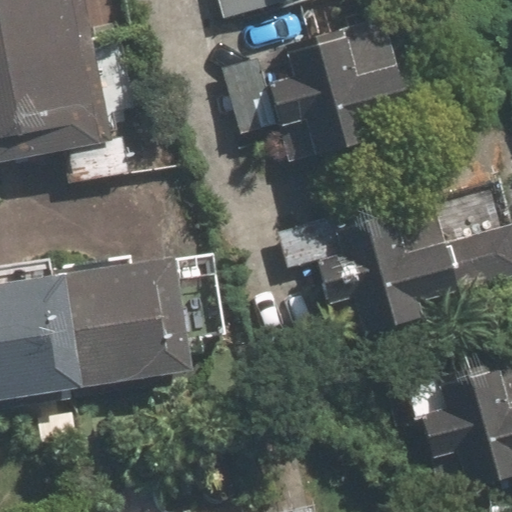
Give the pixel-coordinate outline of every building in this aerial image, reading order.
[(82,0),(0,0),(0,161),(106,144),(82,0)] [(211,0),(219,26),(310,1),(309,0),(211,0)] [(390,22),(222,67),(240,133),(297,118),(310,165),(372,148),(360,102),(408,89),(390,22)] [(445,200),(363,222),(346,227),(353,251),(307,264),(319,306),(357,296),(367,332),(435,313),(433,303),(511,281),(511,217),(510,209),(452,224),(445,200)] [(212,258),(0,290),(0,406),(229,371),(212,258)] [(511,362),(414,389),(401,392),(420,462),(463,451),(472,486),(511,474),(511,362)]
